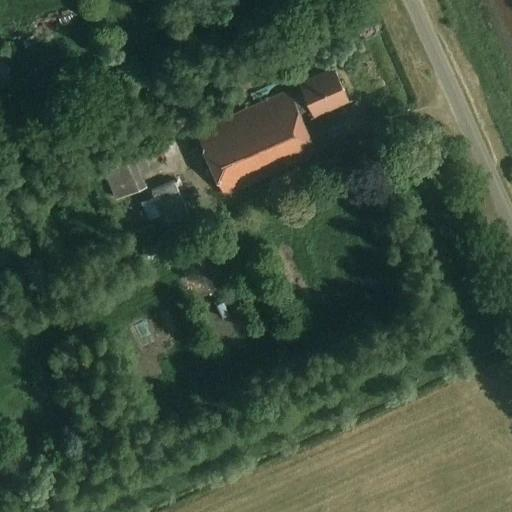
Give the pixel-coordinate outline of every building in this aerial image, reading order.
[(334,19),(330,10),(317,16),(321,25),(334,19)] [(195,132),(223,195),(315,154),(298,113),(310,108),(313,115),(347,100),(333,67),(299,82),(303,92),(291,97),(287,92),(195,132)] [(98,160),(113,197),(144,184),(129,147),(98,160)] [(162,227),(184,219),(174,191),(151,199),(162,227)] [(153,208),(140,213),(147,230),(160,225),(153,208)]
